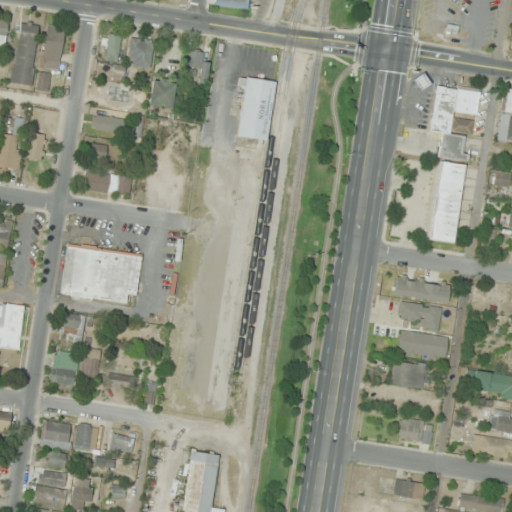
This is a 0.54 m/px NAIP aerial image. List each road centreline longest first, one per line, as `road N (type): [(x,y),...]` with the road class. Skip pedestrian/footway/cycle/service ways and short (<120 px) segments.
road 1 (secondary): [(316,511),(396,0)]
road 2 (residential): [(12,511),(92,7)]
road 3 (secondary): [(511,70),(49,0)]
road 4 (residential): [(190,226),(0,195)]
road 5 (residential): [(511,478),(327,450)]
road 6 (residential): [(0,399),(155,423)]
road 7 (residential): [(511,275),(358,252)]
